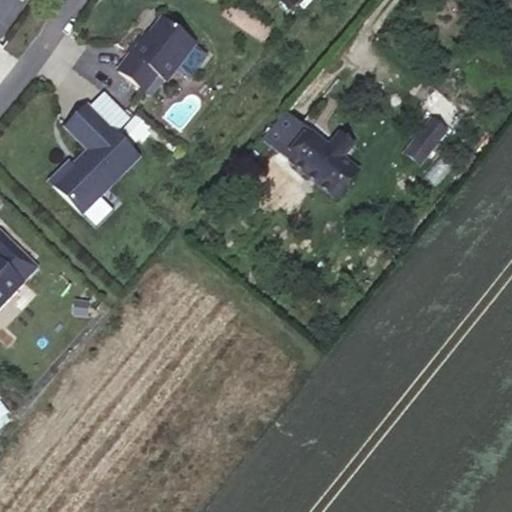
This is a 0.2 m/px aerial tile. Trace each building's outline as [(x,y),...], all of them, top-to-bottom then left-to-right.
[(194,45),(162,20),(144,43),(137,37),(126,52),(131,55),(118,72),(143,92),(156,75),(165,82),(194,45)] [(137,158),(86,107),(65,128),(88,151),(78,161),(81,164),(74,170),(68,164),(52,180),(52,186),(81,215),(137,158)] [(327,148),(286,114),(263,142),(331,197),(353,170),(341,160),(351,147),(338,136),(327,148)] [(421,165),(446,133),(432,122),(407,154),(421,165)] [(0,260),(0,306),(23,283),(0,260)]
